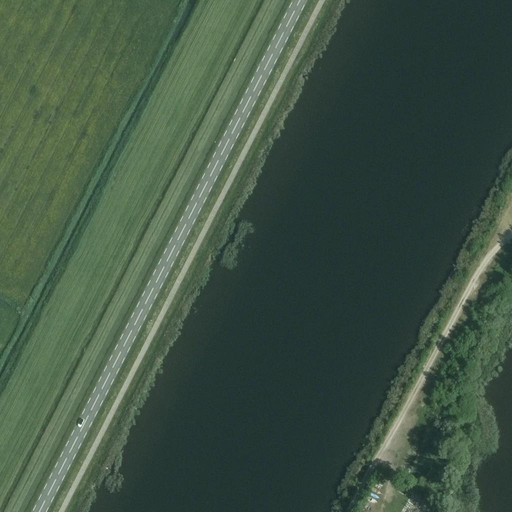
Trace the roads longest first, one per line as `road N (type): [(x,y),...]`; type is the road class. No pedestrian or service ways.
road 1 (primary): [(39,511),(300,0)]
road 2 (track): [(347,511),(487,258),(511,238)]
